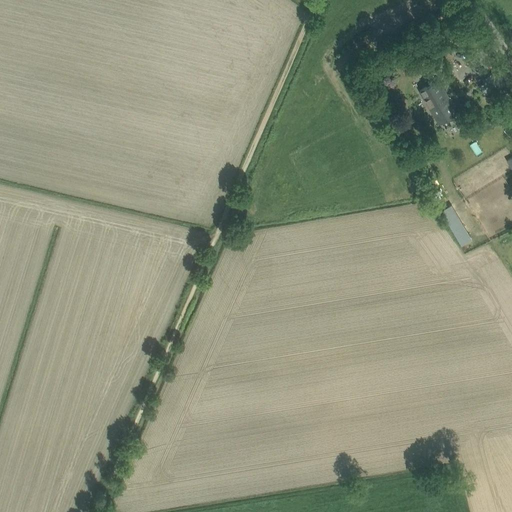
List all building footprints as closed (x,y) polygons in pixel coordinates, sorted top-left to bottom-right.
[(422,43),(427,39),(432,35),(426,27),(416,35),(422,43)] [(438,80),(420,90),(425,99),(426,99),(430,105),(429,106),(437,121),(445,116),(446,119),(455,114),(445,97),(447,96),(438,80)] [(492,88),(487,81),(484,82),(478,86),(485,95),(493,89),(492,88)] [(426,169),(420,172),(424,180),(425,179),(427,181),(432,178),(431,176),(426,169)] [(448,206),(441,210),(460,243),(470,236),(468,232),(465,234),(448,206)]
